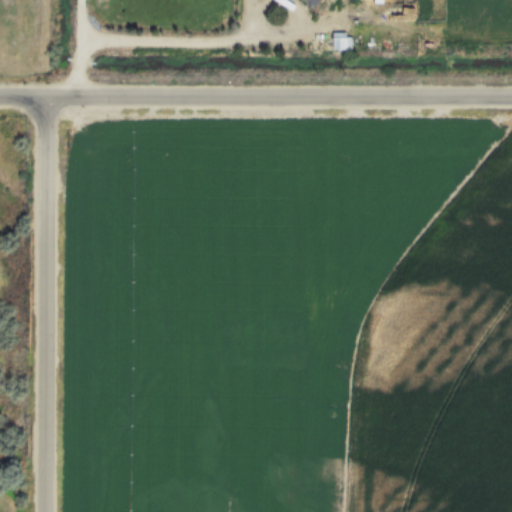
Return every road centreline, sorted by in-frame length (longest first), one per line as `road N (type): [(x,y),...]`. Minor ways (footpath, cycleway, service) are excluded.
road 1 (residential): [(511,99),(0,98)]
road 2 (residential): [(44,511),(44,98)]
